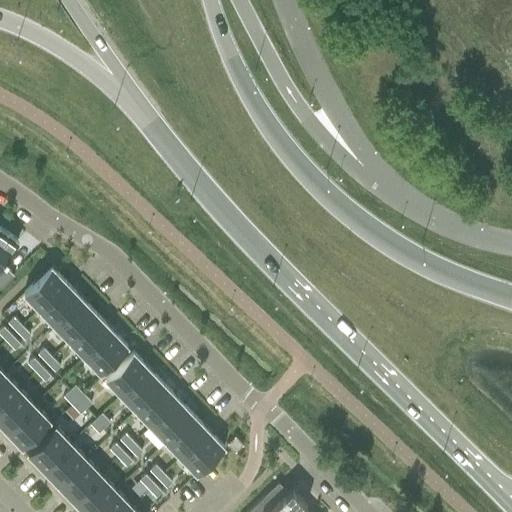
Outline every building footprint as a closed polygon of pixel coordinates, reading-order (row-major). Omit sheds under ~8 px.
[(0,286),(14,274),(2,263),(18,240),(0,226),(0,286)] [(51,265),(23,292),(39,308),(67,282),(55,269),(56,269),(52,265),(51,265)] [(54,324),(83,296),(79,293),(78,294),(67,282),(39,308),(39,309),(54,324)] [(69,340),(97,313),(85,301),(86,300),(83,296),(54,324),(69,340)] [(84,355),(112,328),(109,324),(108,325),(97,313),(69,340),(84,355)] [(16,330),(22,325),(13,316),(8,321),(16,330)] [(30,333),(22,325),(16,330),(24,339),(30,333)] [(0,333),(6,340),(12,334),(3,326),(0,328),(0,333)] [(99,372),(127,345),(115,332),(116,331),(112,328),(84,355),(99,372)] [(20,343),(12,334),(6,340),(14,348),(20,343)] [(52,356),(43,347),(38,353),(46,361),(52,356)] [(120,393),(149,366),(146,363),(145,363),(133,350),(105,377),(120,393)] [(60,365),(52,356),(46,361),(54,370),(60,365)] [(42,365),(33,357),(27,362),(36,371),(42,365)] [(50,374),(42,365),(36,371),(44,380),(50,374)] [(135,409),(163,382),(152,370),(152,369),(149,366),(120,393),(135,409)] [(0,405),(19,387),(4,372),(0,375),(0,405)] [(150,425),(179,397),(176,394),(175,395),(163,382),(135,409),(150,425)] [(83,393),(75,384),(69,390),(77,398),(83,393)] [(34,403),(19,387),(0,405),(0,423),(3,426),(2,427),(5,431),(34,403)] [(77,398),(69,390),(63,395),(71,404),(77,398)] [(91,401),(83,393),(77,398),(85,407),(91,401)] [(165,440),(193,414),(182,401),(179,397),(150,425),(165,440)] [(80,412),(85,407),(77,398),(71,404),(80,412)] [(50,419),(34,403),(5,431),(9,434),(9,433),(22,446),(50,419)] [(110,421),(101,412),(96,417),(104,426),(110,421)] [(180,456),(209,428),(206,425),(205,426),(193,414),(165,440),(180,456)] [(98,432),(104,426),(96,417),(90,423),(98,432)] [(42,469),(71,441),(55,425),(27,452),(40,465),(39,466),(42,469)] [(196,472),(224,446),(211,433),(212,432),(209,428),(180,456),(196,472)] [(133,441),(125,432),(119,438),(128,447),(133,441)] [(234,452),(243,444),(235,435),(226,443),(234,452)] [(86,457),(71,441),(42,469),(45,472),(46,472),(58,484),(86,457)] [(142,450),(133,441),(128,447),(136,455),(142,450)] [(123,451),(115,442),(109,448),(118,456),(123,451)] [(132,459),(123,451),(118,456),(126,465),(132,459)] [(72,500),(101,473),(86,457),(58,484),(70,496),(69,497),(72,500)] [(155,463),(149,469),(158,478),(163,472),(155,463)] [(163,472),(158,478),(166,486),(172,481),(163,472)] [(85,511),(90,511),(116,488),(101,473),(72,500),(75,503),(76,503),(85,511)] [(153,482),(145,473),(139,479),(147,487),(153,482)] [(162,491),(153,482),(147,487),(156,496),(162,491)] [(121,511),(131,504),(116,488),(90,511),(121,511)] [(297,511),(306,504),(290,488),(275,504),(265,494),(245,511),(297,511)]
